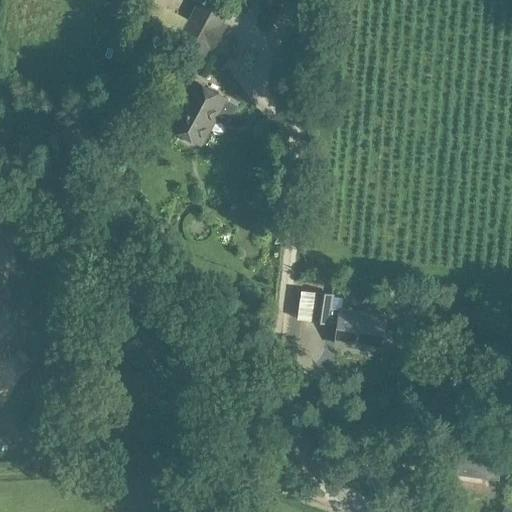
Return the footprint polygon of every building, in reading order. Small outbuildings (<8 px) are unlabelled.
[(217,23),(221,16),(196,1),(173,39),(199,55),(204,47),(207,48),(221,25),(217,23)] [(194,82),(170,127),(201,144),(226,98),(194,82)] [(331,308),(333,296),(333,295),(330,294),(330,293),(302,288),(297,319),(331,324),(328,342),(381,350),(386,316),(331,308)] [(367,291),(366,300),(365,308),(379,309),(380,293),(367,291)] [(78,317),(77,337),(108,339),(110,319),(78,317)] [(143,346),(129,355),(136,365),(130,368),(139,382),(144,379),(151,391),(165,383),(143,346)] [(420,469),(422,447),(389,445),(387,445),(385,460),(402,460),(402,469),(420,469)] [(455,477),(496,481),(497,466),(486,465),(487,455),(457,452),(455,477)] [(372,474),(366,461),(357,466),(363,479),(372,474)]
